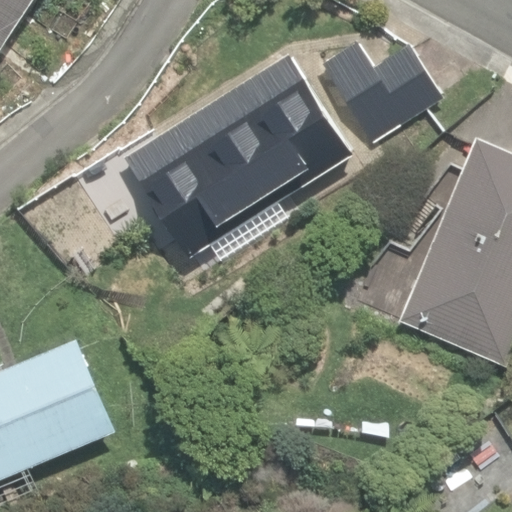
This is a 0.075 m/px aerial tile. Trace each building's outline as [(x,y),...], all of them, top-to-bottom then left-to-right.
[(0,0),(0,54),(36,0),(0,0)] [(325,61),(374,140),(445,96),(411,42),(374,65),(358,40),(325,61)] [(210,242),(221,259),(290,216),(279,199),(353,153),(291,53),(127,155),(189,255),(210,242)] [(402,319),(506,365),(511,350),(511,150),(481,136),(402,319)] [(0,478),(119,430),(81,336),(0,368),(0,478)]
